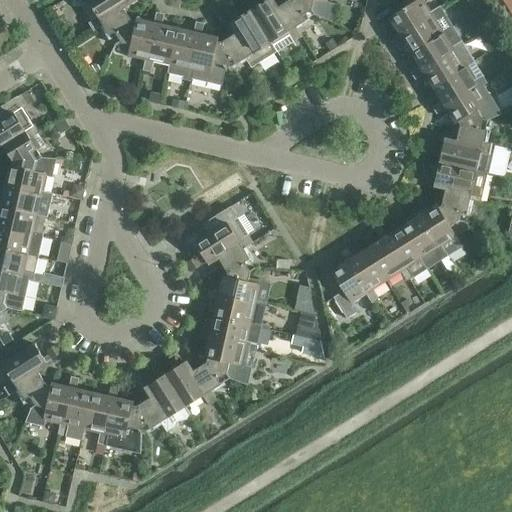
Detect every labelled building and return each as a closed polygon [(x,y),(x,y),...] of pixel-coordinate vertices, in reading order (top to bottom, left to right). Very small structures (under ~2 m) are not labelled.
[(128,0),(73,0),(78,7),(81,5),(91,22),(88,23),(93,32),(103,26),(98,18),(120,5),(128,0)] [(288,31),(274,9),(269,1),(268,0),(259,0),(262,4),(250,11),(277,52),(293,42),(301,37),(295,27),(288,31)] [(311,10),(313,0),(289,0),(274,9),(288,31),(295,27),(314,15),(311,10)] [(433,15),(430,12),(422,0),(406,0),(410,6),(389,19),(397,33),(388,39),(393,46),(402,40),(400,36),(433,15)] [(109,36),(109,35),(116,44),(120,42),(131,45),(136,23),(131,22),(120,5),(98,18),(103,26),(109,36)] [(446,7),(441,10),(439,7),(430,12),(433,15),(400,36),(402,40),(411,53),(452,28),(443,14),(448,11),(446,7)] [(259,63),(277,52),(250,11),(232,22),(238,32),(252,54),(245,58),(251,68),(259,63)] [(168,65),(177,29),(161,25),(163,15),(156,13),(153,23),(158,25),(149,61),(153,62),(168,65)] [(158,25),(153,23),(137,20),(136,23),(131,45),(128,56),(145,60),(142,70),(150,72),(153,62),(149,61),(158,25)] [(212,63),(217,41),(217,38),(200,34),(203,24),(195,22),(193,33),(197,34),(188,70),(193,71),(191,79),(222,86),(225,70),(226,70),(223,65),(212,63)] [(452,48),(461,42),(452,28),(411,53),(419,67),(410,73),(414,80),(424,74),(421,71),(454,51),(452,48)] [(197,34),(193,33),(177,29),(168,65),(167,73),(182,77),(182,80),(190,82),(191,79),(193,71),(188,70),(197,34)] [(245,58),(252,54),(238,32),(221,42),(217,41),(212,63),(223,65),(226,70),(245,58)] [(432,88),(474,62),(461,42),(452,48),(454,51),(421,71),(424,74),(432,88)] [(474,82),(482,77),(474,62),(432,88),(441,102),(432,108),(436,115),(445,109),(443,105),(475,85),(474,82)] [(493,101),(483,85),(486,83),(482,77),(474,82),(475,85),(443,105),(445,109),(454,123),(457,121),(493,101)] [(0,147),(3,145),(2,145),(24,131),(29,139),(37,134),(39,133),(34,125),(32,126),(21,109),(23,108),(16,97),(0,107),(0,147)] [(479,129),(482,119),(486,120),(501,114),(493,101),(457,121),(460,125),(455,145),(456,145),(456,146),(480,152),(485,131),(479,129)] [(37,134),(29,139),(24,131),(2,145),(3,145),(14,163),(12,167),(13,168),(34,173),(37,162),(41,158),(36,151),(44,145),(37,134)] [(434,150),(436,141),(427,138),(424,148),(434,150)] [(456,145),(455,145),(444,142),(440,163),(476,171),(487,174),(494,145),(485,143),(481,161),(479,160),(480,152),(456,146),(456,145)] [(511,149),(495,148),(492,171),(511,173),(511,149)] [(41,195),(42,191),(45,176),(51,177),(55,159),(41,158),(37,162),(34,173),(13,168),(12,167),(9,167),(5,183),(0,181),(0,189),(4,190),(4,187),(41,195)] [(487,174),(476,171),(440,163),(435,183),(445,186),(446,186),(447,185),(472,191),(469,200),(480,203),(487,174)] [(427,181),(429,171),(420,169),(417,179),(427,181)] [(81,200),(83,188),(73,185),(71,198),(81,200)] [(467,211),(469,200),(472,191),(447,185),(446,186),(445,186),(441,205),(437,208),(449,227),(458,221),(463,222),(465,211),(467,211)] [(52,194),(42,191),(41,195),(4,187),(4,190),(0,205),(0,206),(36,215),(40,199),(50,201),(52,194)] [(449,227),(437,208),(435,205),(427,211),(424,206),(418,210),(416,205),(409,209),(412,215),(414,219),(418,216),(438,249),(442,247),(447,255),(462,246),(457,237),(468,230),(463,222),(458,221),(449,227)] [(44,217),(36,215),(0,206),(0,227),(32,235),(33,231),(40,233),(44,217)] [(245,237),(239,228),(234,220),(237,218),(230,207),(203,225),(209,234),(195,244),(206,262),(216,256),(245,237)] [(406,219),(408,223),(400,227),(421,260),(426,268),(447,255),(442,247),(438,249),(418,216),(414,219),(412,215),(406,219)] [(0,248),(37,257),(43,233),(40,233),(33,231),(32,235),(0,227),(0,248)] [(421,260),(400,227),(386,236),(381,227),(374,231),(380,240),(383,238),(404,271),(407,269),(421,260)] [(249,259),(243,249),(252,243),(247,235),(245,237),(216,256),(227,273),(226,277),(247,282),(249,277),(250,272),(250,271),(254,268),(248,260),(249,259)] [(412,277),(407,269),(404,271),(383,238),(380,240),(366,249),(387,282),(400,273),(405,281),(412,277)] [(34,273),(37,257),(0,248),(0,269),(22,275),(23,271),(34,273)] [(387,282),(366,249),(352,258),(346,248),(339,253),(345,262),(349,260),(369,293),(373,290),(387,282)] [(65,263),(68,252),(59,250),(56,261),(65,263)] [(192,271),(200,266),(195,258),(186,263),(192,271)] [(345,262),(331,271),(344,291),(333,298),(346,318),(357,312),(351,304),(366,295),(371,303),(374,301),(378,299),(373,290),(369,293),(349,260),(345,262)] [(23,271),(22,275),(0,269),(0,291),(6,293),(4,303),(6,308),(21,311),(28,280),(32,281),(34,273),(23,271)] [(61,287),(63,277),(56,276),(54,285),(61,287)] [(209,291),(207,299),(217,301),(218,297),(254,305),(255,302),(266,304),(270,282),(249,277),(247,282),(226,277),(223,277),(219,293),(209,291)] [(266,304),(255,302),(254,305),(218,297),(217,301),(213,317),(260,328),(264,312),(266,304)] [(257,344),(260,328),(213,317),(210,333),(200,331),(198,339),(208,341),(209,337),(245,345),(246,341),(257,344)] [(301,326),(299,336),(306,337),(315,340),(316,338),(317,330),(314,329),(301,326)] [(240,366),(245,345),(209,337),(208,341),(204,357),(207,358),(228,364),(240,366)] [(321,341),(306,337),(302,352),(324,357),(321,341)] [(13,383),(35,369),(45,363),(34,345),(2,364),(13,381),(3,388),(8,396),(18,390),(13,383)] [(171,362),(179,357),(174,349),(166,354),(171,362)] [(251,369),(240,366),(228,364),(207,358),(206,363),(189,373),(203,396),(211,391),(220,385),(220,384),(229,378),(247,386),(251,369)] [(203,396),(189,373),(183,364),(165,375),(185,407),(202,396),(208,406),(216,400),(211,391),(203,396)] [(143,379),(151,374),(146,366),(138,371),(143,379)] [(53,388),(51,388),(46,386),(35,369),(13,383),(18,390),(31,408),(35,406),(47,409),(53,388)] [(190,414),(185,407),(165,375),(147,386),(153,396),(173,428),(175,424),(185,421),(190,414)] [(83,431),(92,393),(76,389),(78,379),(71,377),(68,387),(72,388),(63,426),(68,427),(65,436),(81,440),(83,431)] [(72,388),(68,387),(52,384),(51,388),(53,388),(47,409),(35,406),(31,408),(25,423),(42,427),(43,421),(60,425),(57,434),(65,436),(68,427),(63,426),(72,388)] [(138,430),(132,405),(132,402),(116,398),(118,388),(110,386),(108,396),(112,397),(103,435),(107,436),(105,446),(140,454),(141,435),(140,434),(138,430)] [(112,397),(108,396),(92,393),(83,431),(99,434),(97,444),(105,446),(107,436),(103,435),(112,397)] [(174,428),(173,428),(153,396),(136,406),(132,405),(138,430),(140,434),(150,428),(150,429),(160,423),(166,433),(174,428)]
